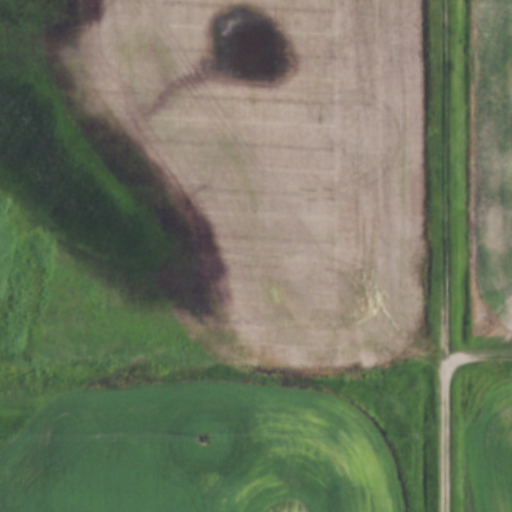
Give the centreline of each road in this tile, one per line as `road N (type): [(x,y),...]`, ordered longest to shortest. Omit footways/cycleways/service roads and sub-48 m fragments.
road 1 (track): [(441,355),(438,0)]
road 2 (track): [(441,511),(441,355)]
